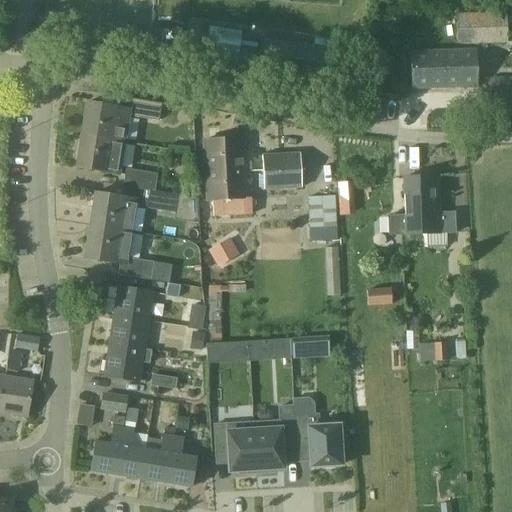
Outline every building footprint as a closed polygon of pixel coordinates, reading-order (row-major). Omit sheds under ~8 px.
[(33,17),(44,18),(45,5),(34,5),(33,17)] [(458,45),(508,44),(506,13),(457,14),(458,45)] [(209,26),(204,59),(237,64),(242,31),(209,26)] [(328,49),(267,40),(262,72),(323,81),(328,49)] [(476,87),(475,51),(412,53),(413,89),(476,87)] [(511,113),(511,77),(490,78),(491,114),(511,113)] [(86,102),(81,135),(124,142),(128,115),(158,120),(161,104),(129,99),(128,109),(86,102)] [(119,175),(124,142),(81,135),(76,168),(119,175)] [(205,169),(249,167),(249,161),(243,161),(242,139),(203,141),(205,169)] [(302,188),(300,154),(262,156),(263,190),(302,188)] [(249,167),(205,169),(206,201),(212,200),(212,217),(251,215),(250,199),(245,199),(243,172),(250,172),(249,167)] [(122,187),(144,190),(154,192),(157,174),(125,169),(122,187)] [(439,177),(421,178),(423,235),(456,234),(455,214),(440,214),(439,177)] [(423,235),(421,178),(404,179),(405,216),(389,216),(390,236),(423,235)] [(175,195),(154,192),(144,190),(141,208),(172,213),(175,195)] [(94,194),(88,227),(131,233),(136,200),(94,194)] [(337,240),(335,195),(308,196),(309,241),(337,240)] [(127,258),(131,233),(88,227),(83,258),(119,264),(117,275),(151,280),(154,262),(127,258)] [(231,237),(208,248),(216,265),(239,255),(231,237)] [(183,287),(165,283),(163,295),(181,298),(183,287)] [(105,312),(112,313),(116,287),(110,286),(105,312)] [(118,287),(113,317),(148,322),(153,293),(118,287)] [(391,289),(366,291),(368,307),(392,305),(391,289)] [(143,352),(148,322),(113,317),(109,346),(143,352)] [(37,350),(39,337),(18,334),(16,347),(37,350)] [(290,341),(290,340),(273,341),(274,357),(291,356),(290,341)] [(309,340),(290,341),(291,356),(291,357),(310,356),(309,340)] [(448,361),(446,343),(420,344),(421,362),(448,361)] [(206,344),(207,361),(223,360),(222,344),(206,344)] [(149,353),(143,352),(109,346),(104,376),(139,382),(141,365),(147,366),(149,353)] [(363,350),(350,351),(353,406),(366,405),(363,350)] [(32,379),(4,374),(0,395),(0,411),(26,415),(32,379)] [(150,386),(175,390),(177,379),(152,375),(150,386)] [(124,414),(126,398),(103,395),(100,411),(124,414)] [(279,418),(253,419),(256,471),(274,469),(273,466),(283,465),(281,442),(295,441),(293,403),(279,404),(279,418)] [(79,422),(91,423),(92,405),(79,404),(79,422)] [(135,425),(137,411),(126,409),(124,423),(135,425)] [(294,413),(295,441),(309,440),(310,464),(341,462),(339,422),(319,423),(318,412),(294,413)] [(89,472),(114,476),(122,428),(123,418),(114,417),(110,444),(94,441),(89,472)] [(238,472),(256,471),(253,419),(214,422),(215,450),(227,449),(228,469),(238,468),(238,472)] [(132,429),(122,428),(114,476),(140,480),(145,449),(130,446),(132,429)] [(140,480),(165,484),(172,436),(162,434),(160,451),(145,449),(140,480)] [(183,437),(172,436),(165,484),(190,488),(195,456),(180,454),(183,437)] [(0,511),(10,511),(10,499),(0,499),(0,511)]
